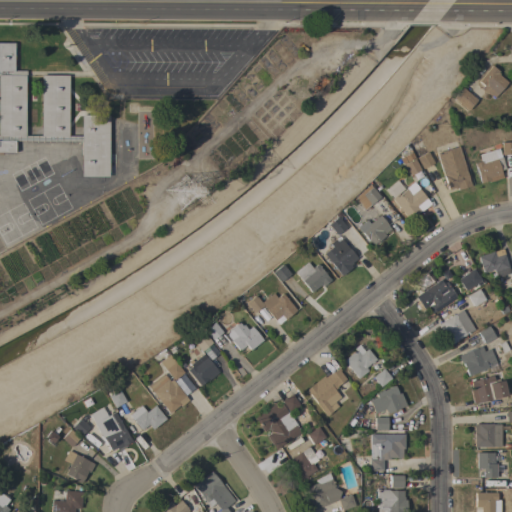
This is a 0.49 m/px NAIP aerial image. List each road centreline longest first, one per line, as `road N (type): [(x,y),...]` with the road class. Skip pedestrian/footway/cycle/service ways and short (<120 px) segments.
road 1 (residential): [(115,501),(463,223),(511,210)]
road 2 (tertiary): [(0,1),(401,5)]
road 3 (residential): [(438,511),(440,425),(432,383),(372,293)]
